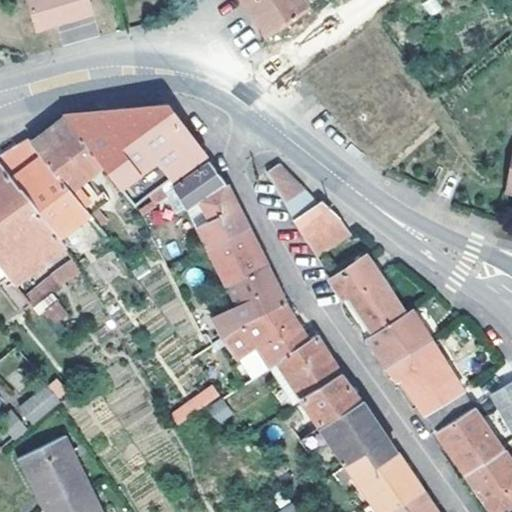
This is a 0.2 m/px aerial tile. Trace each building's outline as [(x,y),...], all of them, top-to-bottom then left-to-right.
[(88,0),(28,0),(38,30),(62,23),(93,14),(88,0)] [(244,0),(249,7),(267,36),(309,9),(302,0),(244,0)] [(64,115),(65,117),(103,165),(134,204),(203,153),(174,113),(167,104),(64,115)] [(41,157),(88,214),(107,200),(101,192),(96,195),(84,179),(103,165),(65,117),(50,129),(30,144),(41,157)] [(511,140),(510,140),(503,184),(511,185),(511,140)] [(0,163),(12,178),(58,238),(89,215),(88,214),(41,157),(30,144),(27,142),(4,156),(0,158),(0,163)] [(184,209),(199,199),(224,184),(209,161),(172,188),(184,209)] [(0,265),(15,286),(64,248),(58,238),(12,178),(0,163),(0,265)] [(266,172),(284,203),(304,190),(279,165),(266,172)] [(243,221),(224,184),(199,199),(208,217),(197,225),(210,249),(246,227),(243,221)] [(511,185),(503,184),(501,197),(511,198),(511,185)] [(284,203),(314,254),(347,237),(338,219),(339,218),(323,199),(317,203),(304,190),(284,203)] [(158,209),(143,220),(149,230),(164,219),(158,209)] [(246,227),(210,249),(224,278),(218,281),(220,286),(226,284),(265,264),(262,258),(246,227)] [(343,301),(348,297),(379,275),(365,254),(329,279),(343,301)] [(33,309),(80,271),(73,259),(24,298),(33,309)] [(237,306),(244,321),(284,299),(281,294),(265,264),(226,284),(237,306)] [(403,310),(379,275),(348,297),(373,334),(405,314),(403,310)] [(284,299),(244,321),(221,338),(216,341),(219,345),(224,342),(237,360),(252,349),(268,368),(271,367),(309,340),(294,316),(284,299)] [(244,321),(237,306),(211,318),(221,338),(244,321)] [(412,311),(405,314),(373,334),(367,338),(385,365),(428,338),(412,311)] [(309,340),(271,367),(295,403),(301,399),(340,371),(328,354),(316,336),(309,340)] [(450,399),(463,391),(428,338),(385,365),(396,382),(402,379),(437,431),(460,415),(450,399)] [(320,426),(360,399),(352,389),(340,371),(301,399),(320,426)] [(60,398),(47,382),(19,407),(32,422),(60,398)] [(511,382),(491,395),(511,429),(511,382)] [(170,414),(177,425),(220,394),(213,383),(170,414)] [(473,407),(463,391),(450,399),(460,415),(473,407)] [(221,397),(207,409),(220,424),(233,413),(221,397)] [(383,433),(360,399),(320,426),(345,464),(364,451),(375,466),(396,452),(383,433)] [(473,407),(460,415),(437,431),(466,473),(503,448),(488,427),(474,406),(473,407)] [(12,411),(1,420),(14,435),(24,426),(12,411)] [(20,456),(45,508),(88,486),(63,435),(20,456)] [(511,462),(503,448),(466,473),(492,511),(501,511),(511,504),(511,462)] [(364,451),(345,464),(378,511),(391,511),(423,491),(410,472),(396,452),(375,466),(364,451)] [(100,511),(88,486),(45,508),(46,511),(100,511)] [(437,511),(423,491),(391,511),(437,511)]
